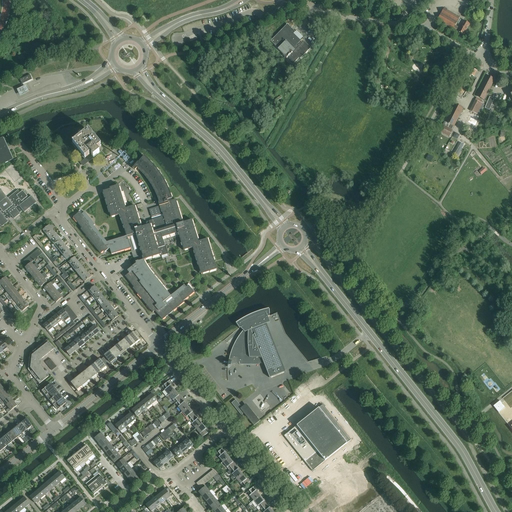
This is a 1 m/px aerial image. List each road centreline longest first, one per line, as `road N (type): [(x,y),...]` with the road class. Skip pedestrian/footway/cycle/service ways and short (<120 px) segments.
road 1 (secondary): [(497,511),(454,439),(321,272)]
road 2 (unclassified): [(480,57),(422,28),(311,4)]
road 3 (residential): [(157,345),(281,246)]
road 4 (secondary): [(263,201),(156,92)]
road 5 (residential): [(135,316),(64,228),(64,204)]
road 6 (residential): [(55,429),(157,345)]
road 7 (residential): [(74,397),(58,378),(135,316)]
